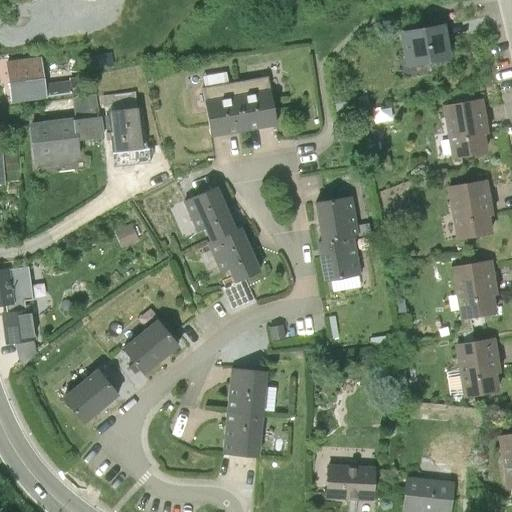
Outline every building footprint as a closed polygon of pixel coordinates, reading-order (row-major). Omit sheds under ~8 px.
[(449,25),(404,34),(410,68),(426,65),(433,69),(438,62),(455,60),(449,25)] [(43,60),(6,64),(11,105),(48,101),(43,60)] [(80,78),(55,78),(55,90),(80,90),(80,78)] [(270,81),(209,93),(217,138),(277,128),(270,81)] [(489,103),(446,110),(455,165),(498,158),(489,103)] [(140,111),(111,115),(116,155),(144,151),(140,111)] [(78,120),(31,127),(37,166),(83,160),(78,120)] [(151,150),(116,155),(118,170),(153,165),(151,150)] [(490,185),(452,191),(462,244),(499,238),(490,185)] [(241,232),(222,189),(186,204),(200,236),(208,233),(213,244),(208,246),(222,277),(230,273),(237,287),(265,274),(245,230),(241,232)] [(352,200),(317,206),(324,245),(359,239),(352,200)] [(130,248),(148,241),(142,224),(123,231),(130,248)] [(359,239),(320,246),(326,282),(365,276),(359,239)] [(496,266),(456,271),(463,326),(503,320),(496,266)] [(31,271),(12,274),(18,309),(8,310),(9,317),(3,318),(8,350),(39,345),(35,313),(28,314),(27,306),(36,305),(31,271)] [(18,309),(12,274),(0,275),(0,311),(8,310),(18,309)] [(182,350),(162,322),(126,350),(148,378),(182,350)] [(469,403),(505,397),(495,343),(459,350),(469,403)] [(270,376),(233,372),(226,458),(262,462),(270,376)] [(123,401),(100,373),(66,402),(87,428),(123,401)] [(333,470),(330,504),(379,507),(381,474),(333,470)] [(412,483),(408,511),(458,511),(462,489),(412,483)]
